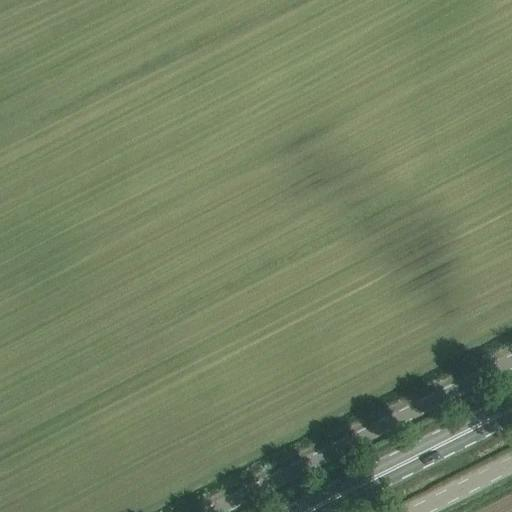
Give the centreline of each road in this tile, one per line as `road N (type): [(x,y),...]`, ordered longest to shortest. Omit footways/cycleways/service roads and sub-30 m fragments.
road 1 (unclassified): [(211,511),(511,358)]
road 2 (primary): [(305,511),(511,408)]
